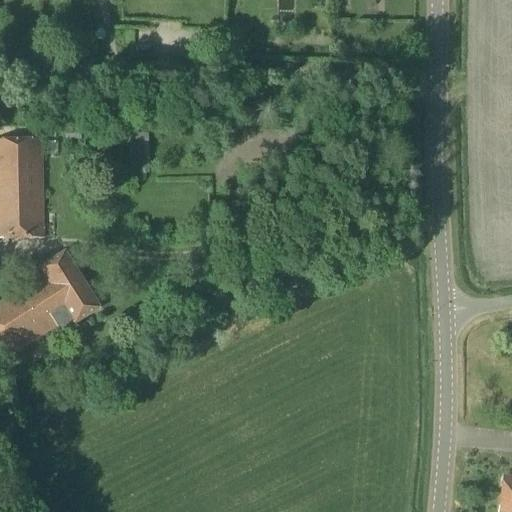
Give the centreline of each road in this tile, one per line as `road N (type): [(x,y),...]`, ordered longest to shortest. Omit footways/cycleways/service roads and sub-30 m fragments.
road 1 (unclassified): [(437,70),(0,69)]
road 2 (tertiary): [(441,312),(437,70)]
road 3 (tertiary): [(435,511),(441,312)]
